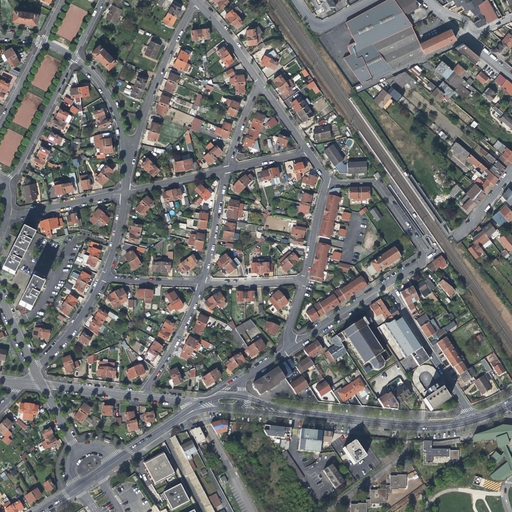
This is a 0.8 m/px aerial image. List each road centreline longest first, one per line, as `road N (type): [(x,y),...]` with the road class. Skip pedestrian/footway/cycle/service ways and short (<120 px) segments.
road 1 (residential): [(386,284),(421,261),(421,248),(375,183),(327,183)]
road 2 (tertiary): [(473,419),(407,426),(302,414)]
road 3 (residential): [(473,419),(386,284)]
road 4 (residential): [(194,0),(135,135)]
road 5 (residential): [(6,188),(73,57)]
road 6 (residential): [(141,396),(201,284)]
